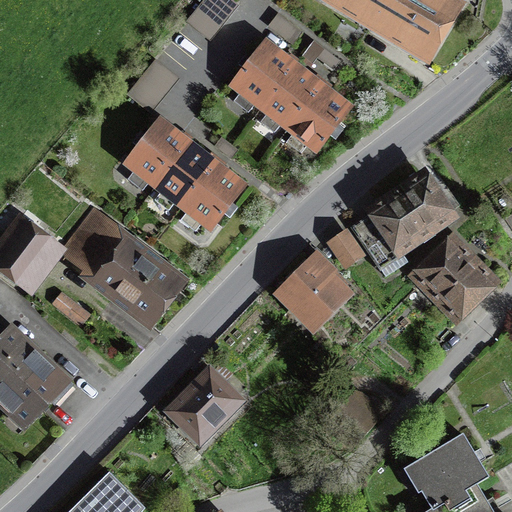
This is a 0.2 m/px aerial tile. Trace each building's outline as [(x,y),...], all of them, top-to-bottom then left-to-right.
[(237,5),(230,0),(204,0),(187,22),(210,40),(237,5)] [(339,0),(427,53),(458,0),(339,0)] [(279,14),(269,26),(292,43),(301,32),(279,14)] [(266,43),(232,86),(261,109),(295,65),(266,43)] [(324,49),(318,57),(333,69),(339,61),(324,49)] [(178,79),(156,61),(128,95),(150,113),(178,79)] [(321,86),(295,65),(261,109),(287,129),(321,86)] [(350,108),(321,86),(287,129),(316,151),(350,108)] [(190,143),(160,120),(126,164),(155,187),(190,143)] [(237,150),(222,139),(216,146),(231,157),(237,150)] [(215,163),(190,143),(155,187),(181,207),(215,163)] [(244,186),(215,163),(181,207),(210,229),(244,186)] [(436,172),(353,228),(381,269),(404,254),(400,248),(449,216),(448,215),(457,209),(456,208),(459,206),(436,172)] [(132,238),(98,213),(67,253),(153,318),(177,286),(126,247),(132,238)] [(0,265),(27,286),(56,247),(20,220),(0,246),(0,265)] [(347,234),(330,245),(344,266),(361,255),(347,234)] [(472,255),(453,234),(429,256),(433,260),(418,274),(457,314),(490,283),(468,259),(472,255)] [(321,259),(285,294),(313,323),(342,294),(323,275),(329,268),(321,259)] [(82,325),(89,316),(75,305),(68,314),(82,325)] [(43,359),(10,328),(8,330),(0,338),(0,402),(27,428),(57,396),(59,397),(72,383),(45,357),(43,359)] [(209,372),(164,417),(182,435),(188,429),(200,441),(239,402),(209,372)] [(356,402),(335,426),(356,445),(378,421),(356,402)] [(511,432),(482,451),(495,473),(511,462),(511,432)] [(433,510),(476,484),(488,477),(463,435),(413,465),(427,488),(421,491),(433,510)] [(109,472),(69,511),(141,511),(145,508),(109,472)] [(493,511),(476,484),(433,510),(429,511),(493,511)]
